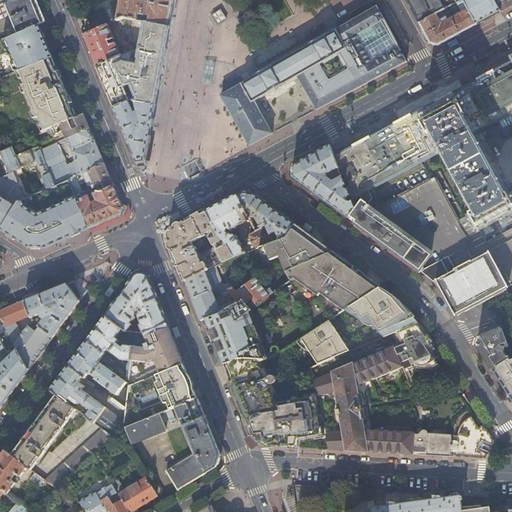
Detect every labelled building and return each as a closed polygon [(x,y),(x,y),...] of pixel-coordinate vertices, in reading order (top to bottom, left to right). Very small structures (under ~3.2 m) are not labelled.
[(0,41),(39,25),(45,22),(36,0),(12,0),(0,5),(0,41)] [(121,0),(117,22),(125,19),(138,21),(139,15),(146,16),(145,22),(170,27),(172,13),(174,0),(121,0)] [(455,0),(406,0),(420,24),(443,12),(451,7),(457,4),(455,0)] [(462,0),(463,1),(477,25),(481,23),(495,16),(501,13),(493,0),(462,0)] [(511,0),(493,0),(501,13),(511,7),(511,6),(511,0)] [(477,25),(463,1),(457,4),(451,7),(453,10),(455,8),(456,9),(461,9),(463,15),(448,22),(443,12),(420,24),(431,44),(438,46),(443,44),(468,30),(477,25)] [(367,84),(377,79),(385,74),(406,63),(400,51),(384,20),(377,8),(342,28),(333,33),(322,39),(280,63),(269,70),(244,84),(221,96),(249,147),(272,134),(255,102),(279,88),(291,82),(298,78),(317,110),(332,102),(332,103),(352,93),(367,84)] [(223,9),(214,15),(219,24),(229,18),(223,9)] [(97,68),(101,78),(129,66),(162,71),(163,64),(167,43),(170,27),(145,22),(138,21),(125,19),(129,54),(121,57),(97,68)] [(117,22),(109,26),(121,57),(129,54),(125,19),(117,22)] [(0,56),(11,52),(19,71),(52,58),(39,25),(0,41),(0,56)] [(90,52),(97,68),(121,57),(109,26),(84,37),(90,52)] [(456,39),(447,43),(450,48),(459,43),(456,39)] [(54,128),(78,118),(58,72),(56,73),(54,68),(56,67),(52,58),(19,71),(25,86),(23,87),(37,119),(39,118),(45,132),(54,128)] [(211,62),(206,62),(202,81),(215,83),(218,63),(211,62)] [(350,197),(353,202),(355,210),(362,201),(368,205),(372,199),(368,191),(442,151),(475,212),(470,215),(477,227),(511,207),(511,201),(508,195),(504,197),(471,136),(486,128),(511,113),(511,62),(500,69),(478,80),(471,84),(464,88),(460,90),(435,104),(348,150),(335,157),(334,157),(339,169),(342,178),(346,186),(348,191),(350,197)] [(101,78),(114,109),(133,101),(133,100),(136,100),(156,104),(157,97),(162,71),(129,66),(101,78)] [(133,101),(114,109),(137,164),(145,163),(147,155),(153,118),(156,104),(136,100),(138,113),(135,114),(131,105),(133,104),(134,103),(133,101)] [(64,132),(67,139),(90,129),(85,115),(78,118),(54,128),(56,135),(64,132)] [(83,174),(105,164),(90,129),(67,139),(76,162),(67,165),(58,143),(41,150),(55,186),(69,180),(76,177),(83,174)] [(17,157),(13,146),(0,152),(0,158),(6,175),(14,172),(22,168),(17,157)] [(334,157),(330,146),(323,149),(320,151),(311,156),(293,165),(292,172),(292,178),(323,201),(349,220),(356,211),(353,202),(351,204),(346,201),(349,197),(350,197),(348,191),(347,192),(343,189),(345,186),(346,186),(342,178),(334,184),(328,180),(326,179),(327,177),(326,176),(327,175),(339,169),(334,157)] [(55,186),(41,150),(36,153),(35,150),(17,157),(22,168),(29,166),(31,170),(35,168),(44,190),(55,186)] [(105,164),(83,174),(88,186),(90,188),(92,187),(93,189),(102,185),(104,190),(94,195),(96,202),(92,204),(89,197),(83,199),(80,194),(83,193),(76,177),(69,180),(78,201),(89,228),(108,220),(121,215),(122,211),(123,208),(112,182),(105,164)] [(0,229),(17,202),(19,202),(25,199),(20,185),(17,187),(8,201),(3,198),(11,186),(18,183),(14,172),(6,175),(0,178),(0,229)] [(356,211),(349,220),(388,248),(414,267),(433,283),(444,296),(451,304),(457,315),(506,289),(511,285),(511,207),(477,227),(470,215),(459,220),(435,176),(374,209),(368,205),(362,201),(355,210),(356,211)] [(286,239),(295,226),(284,218),(276,212),(267,205),(260,200),(253,195),(246,195),(239,194),(236,196),(249,220),(253,217),(259,226),(261,229),(265,226),(270,236),(275,233),(279,241),(280,241),(286,239)] [(249,220),(236,196),(228,201),(216,207),(205,212),(219,235),(226,244),(235,258),(238,257),(239,256),(245,254),(236,238),(234,237),(227,233),(228,230),(231,232),(236,229),(239,234),(240,236),(243,240),(250,236),(256,250),(259,249),(264,247),(273,243),(270,236),(265,226),(261,229),(258,231),(255,232),(249,220)] [(89,228),(78,201),(38,219),(22,209),(19,202),(17,202),(0,229),(19,242),(26,246),(31,250),(36,250),(40,250),(60,241),(68,237),(89,228)] [(172,228),(169,234),(168,242),(177,263),(179,268),(181,273),(183,279),(185,283),(207,272),(208,271),(235,258),(226,244),(219,235),(205,212),(199,216),(188,221),(172,228)] [(306,223),(303,227),(309,232),(313,227),(306,223)] [(286,274),(289,272),(292,270),(332,253),(318,243),(318,242),(314,240),(312,238),(311,237),(295,226),(286,239),(280,241),(279,241),(273,243),(264,247),(268,255),(270,261),(279,257),(281,262),(286,274)] [(236,238),(245,254),(256,250),(250,236),(243,240),(240,236),(236,238)] [(264,247),(259,249),(260,252),(262,254),(264,255),(266,256),(268,255),(264,247)] [(315,331),(328,323),(345,312),(351,307),(369,295),(370,295),(380,289),(378,287),(376,289),(374,290),(372,292),(370,293),(361,281),(364,280),(365,278),(364,277),(355,271),(352,276),(349,274),(342,285),(337,281),(334,281),(334,276),(340,275),(347,265),(341,260),(334,255),(334,254),(332,253),(292,270),(289,272),(286,274),(291,282),(290,283),(291,286),(293,288),(296,292),(291,295),(297,305),(306,299),(310,304),(301,310),(300,310),(300,311),(303,317),(304,317),(304,318),(305,317),(306,317),(307,320),(315,331)] [(353,269),(347,265),(340,275),(334,276),(334,281),(337,281),(342,285),(349,274),(352,276),(355,271),(353,269)] [(188,291),(192,300),(214,291),(207,272),(185,283),(188,291)] [(137,276),(106,318),(122,330),(127,334),(134,339),(144,335),(173,324),(164,304),(157,289),(152,275),(141,274),(137,276)] [(221,290),(222,294),(228,291),(233,289),(236,293),(256,279),(257,279),(254,274),(233,282),(217,289),(217,290),(221,290)] [(367,279),(365,278),(364,280),(361,281),(370,293),(372,292),(374,290),(376,289),(378,287),(376,286),(372,283),(367,279)] [(228,291),(238,305),(244,300),(247,304),(252,300),(258,307),(268,299),(267,298),(273,293),(271,290),(267,293),(265,291),(256,279),(236,293),(233,289),(228,291)] [(66,285),(24,302),(29,316),(30,319),(39,315),(40,318),(43,320),(37,327),(38,328),(53,338),(80,302),(71,292),(66,285)] [(369,295),(351,307),(381,334),(383,332),(387,337),(398,332),(418,324),(408,311),(407,310),(404,308),(394,299),(388,302),(380,289),(370,295),(369,295)] [(507,291),(506,289),(457,315),(457,317),(507,291)] [(196,311),(201,321),(206,319),(211,317),(221,314),(219,308),(215,297),(223,294),(222,294),(221,290),(217,290),(216,290),(214,291),(192,300),(196,311)] [(454,316),(457,315),(451,304),(444,296),(454,316)] [(258,307),(253,310),(252,309),(247,304),(244,300),(238,305),(223,316),(222,314),(221,314),(211,317),(206,319),(224,365),(238,360),(244,360),(257,361),(261,361),(264,360),(266,363),(274,358),(271,351),(258,319),(254,321),(250,316),(254,310),(258,307)] [(29,316),(24,302),(10,308),(0,312),(0,319),(6,329),(10,327),(9,325),(29,316)] [(258,319),(254,310),(250,316),(254,321),(258,319)] [(303,317),(300,311),(297,313),(302,320),(303,321),(304,321),(305,321),(307,320),(306,317),(305,317),(304,318),(304,317),(303,317)] [(122,330),(106,318),(87,342),(104,355),(107,351),(121,361),(128,362),(126,365),(125,370),(126,371),(130,374),(131,363),(133,348),(124,347),(123,349),(119,346),(121,343),(116,339),(122,330)] [(6,329),(0,319),(0,355),(7,351),(15,347),(14,345),(11,339),(8,333),(6,329)] [(315,331),(301,340),(309,354),(317,367),(321,365),(348,354),(328,323),(315,331)] [(177,334),(173,324),(144,335),(150,348),(145,349),(133,348),(131,363),(149,365),(155,362),(159,372),(154,372),(142,377),(144,380),(188,365),(183,352),(177,334)] [(432,349),(418,324),(398,332),(387,337),(394,348),(403,368),(415,362),(421,367),(435,364),(431,355),(432,349)] [(28,371),(53,338),(38,328),(35,332),(27,327),(17,341),(14,345),(15,347),(17,350),(28,371)] [(509,361),(511,360),(511,345),(508,347),(501,329),(480,337),(477,347),(492,370),(508,360),(509,361)] [(134,343),(134,339),(127,334),(125,337),(134,343)] [(301,340),(297,343),(300,348),(301,350),(303,351),(305,352),(307,353),(309,354),(301,340)] [(97,363),(104,355),(87,342),(69,367),(83,378),(86,380),(89,376),(92,376),(97,379),(96,380),(126,403),(128,387),(130,374),(126,371),(124,382),(111,373),(113,371),(110,368),(108,370),(100,364),(99,365),(97,363)] [(271,350),(271,351),(274,358),(280,354),(279,352),(279,351),(279,350),(278,349),(277,348),(276,347),(275,347),(274,347),(273,348),(272,348),(272,349),(271,350)] [(328,448),(328,450),(413,455),(414,433),(365,431),(363,423),(358,397),(357,387),(403,368),(394,348),(313,382),(317,397),(337,393),(340,412),(339,412),(340,416),(341,416),(343,433),(326,435),(328,448)] [(0,409),(28,371),(17,350),(0,365),(0,409)] [(258,446),(328,450),(328,448),(326,435),(317,397),(313,382),(304,385),(283,395),(274,358),(266,363),(264,360),(261,361),(257,361),(244,360),(238,360),(224,365),(232,387),(249,428),(255,444),(258,446)] [(511,360),(509,361),(508,360),(492,370),(511,398),(511,399),(511,360)] [(144,380),(128,387),(126,403),(123,429),(124,428),(159,414),(176,408),(201,400),(198,390),(197,384),(195,379),(191,374),(188,365),(144,380)] [(83,378),(69,367),(50,392),(57,396),(70,406),(72,404),(69,401),(72,397),(90,411),(85,418),(94,424),(107,409),(82,391),(85,388),(79,384),(83,378)] [(70,406),(57,396),(11,457),(27,468),(31,471),(76,411),(70,406)] [(204,408),(201,400),(176,408),(196,455),(166,472),(178,490),(209,472),(212,476),(222,470),(225,457),(210,418),(208,419),(204,408)] [(159,414),(124,428),(131,445),(166,431),(159,414)] [(459,435),(414,433),(413,455),(483,460),(492,440),(479,422),(470,416),(463,423),(458,433),(459,435)] [(114,439),(102,430),(45,482),(56,490),(114,439)] [(27,468),(11,457),(5,452),(0,459),(0,488),(7,493),(7,494),(15,484),(11,481),(16,475),(20,478),(27,468)] [(44,481),(35,474),(30,480),(39,487),(44,481)] [(119,496),(128,511),(138,511),(136,509),(157,497),(147,479),(119,496)] [(128,511),(119,496),(112,485),(97,493),(108,511),(128,511)] [(108,511),(97,493),(96,492),(78,502),(84,511),(108,511)] [(462,511),(462,508),(461,501),(462,501),(462,497),(460,497),(460,496),(441,499),(441,497),(434,496),(434,500),(430,500),(405,504),(396,505),(396,502),(389,502),(389,506),(387,506),(372,508),(372,511),(462,511)] [(31,511),(32,511),(13,498),(5,509),(9,511),(31,511)] [(498,499),(488,498),(490,508),(497,508),(498,499)]
